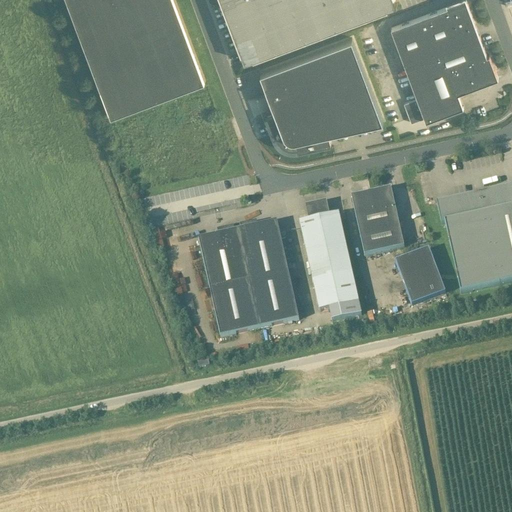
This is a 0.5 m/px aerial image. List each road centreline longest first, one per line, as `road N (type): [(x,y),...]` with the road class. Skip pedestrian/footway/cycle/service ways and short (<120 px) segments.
road 1 (unclassified): [(66,416),(511,319)]
road 2 (unclassified): [(278,183),(511,134)]
road 3 (unknown): [(278,183),(270,201),(194,223),(184,236),(181,252),(204,337)]
road 4 (unclassified): [(278,183),(257,163),(197,0)]
